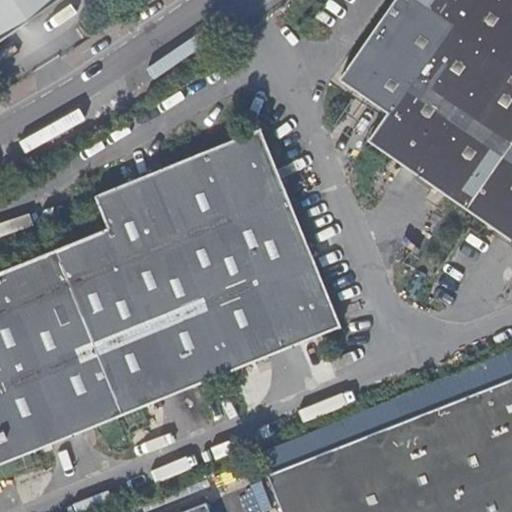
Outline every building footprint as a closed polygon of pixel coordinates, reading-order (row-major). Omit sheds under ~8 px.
[(0,0),(0,41),(59,0),(0,0)] [(511,0),(393,0),(336,82),(386,114),(366,142),(511,244),(511,0)] [(107,230),(54,251),(0,273),(0,465),(121,417),(339,328),(258,131),(94,197),(107,230)] [(511,511),(511,381),(267,475),(281,511),(511,511)] [(208,511),(204,503),(181,511),(208,511)]
